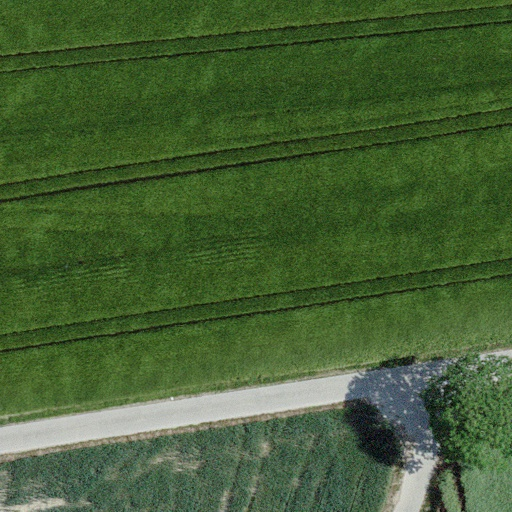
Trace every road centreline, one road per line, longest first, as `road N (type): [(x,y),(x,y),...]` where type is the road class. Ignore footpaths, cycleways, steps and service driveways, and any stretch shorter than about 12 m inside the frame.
road 1 (track): [(511,366),(0,446)]
road 2 (track): [(460,374),(416,511)]
